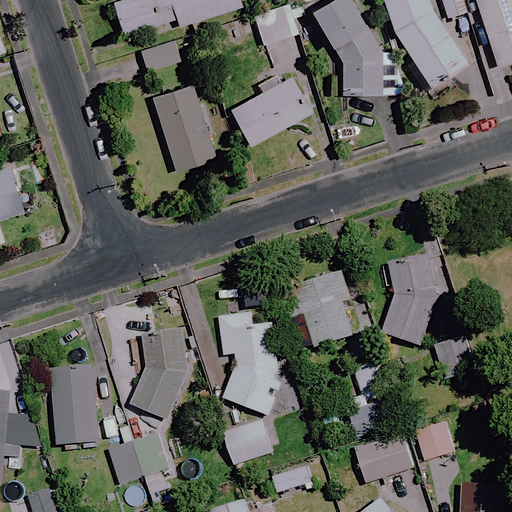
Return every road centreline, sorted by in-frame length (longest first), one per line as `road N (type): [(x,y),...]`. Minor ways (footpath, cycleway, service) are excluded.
road 1 (residential): [(119,265),(511,143)]
road 2 (residential): [(119,265),(35,0)]
road 3 (residential): [(0,303),(119,265)]
